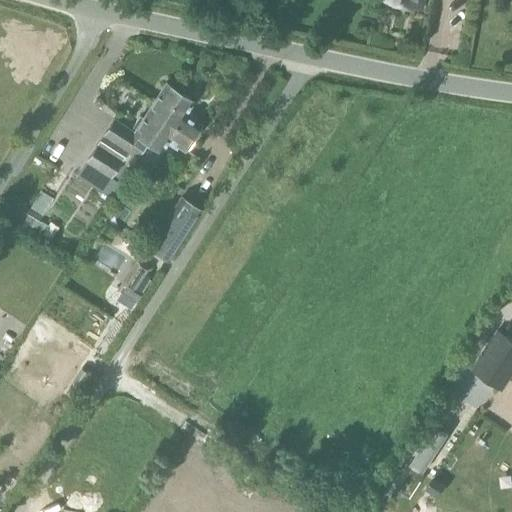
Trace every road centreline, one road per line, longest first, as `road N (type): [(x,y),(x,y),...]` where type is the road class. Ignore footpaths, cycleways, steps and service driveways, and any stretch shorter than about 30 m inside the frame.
road 1 (unclassified): [(16,511),(307,58)]
road 2 (tertiary): [(511,89),(307,58)]
road 3 (tertiary): [(307,58),(106,12)]
road 4 (unclassified): [(106,12),(0,184)]
